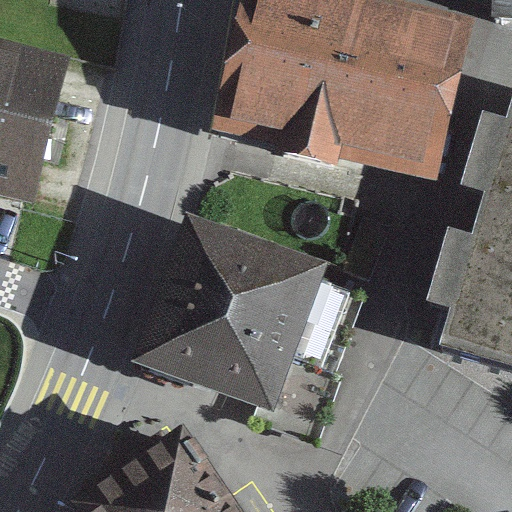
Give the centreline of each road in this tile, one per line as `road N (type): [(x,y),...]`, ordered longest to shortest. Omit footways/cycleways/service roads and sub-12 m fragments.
road 1 (primary): [(182,0),(153,145),(104,317)]
road 2 (primary): [(104,317),(17,511)]
